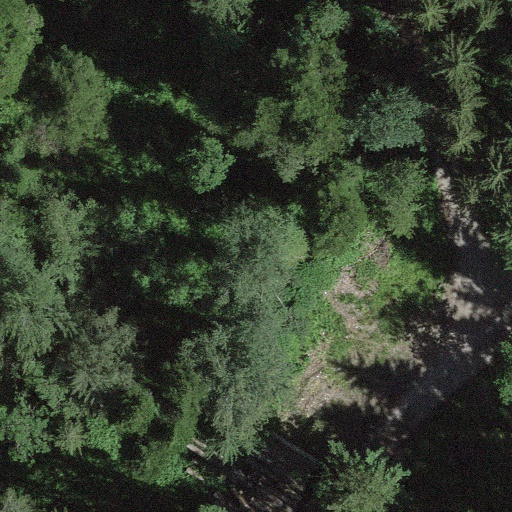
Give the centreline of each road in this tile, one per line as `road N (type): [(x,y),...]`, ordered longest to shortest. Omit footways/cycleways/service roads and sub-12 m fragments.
road 1 (track): [(381,0),(511,278)]
road 2 (track): [(315,511),(428,378),(511,316)]
